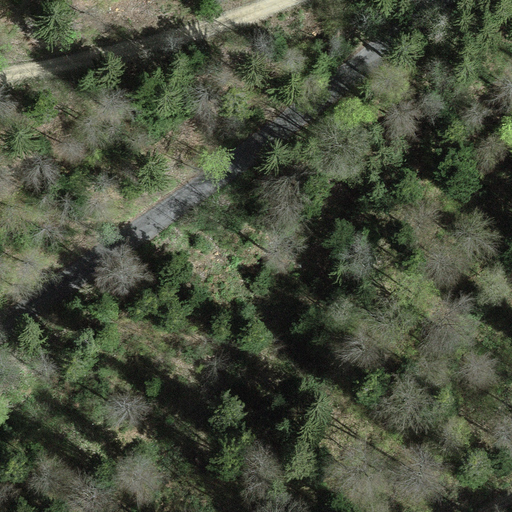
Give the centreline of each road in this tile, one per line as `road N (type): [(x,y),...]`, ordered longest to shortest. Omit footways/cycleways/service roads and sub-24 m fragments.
road 1 (tertiary): [(0,331),(445,0)]
road 2 (track): [(291,0),(221,29),(0,80)]
